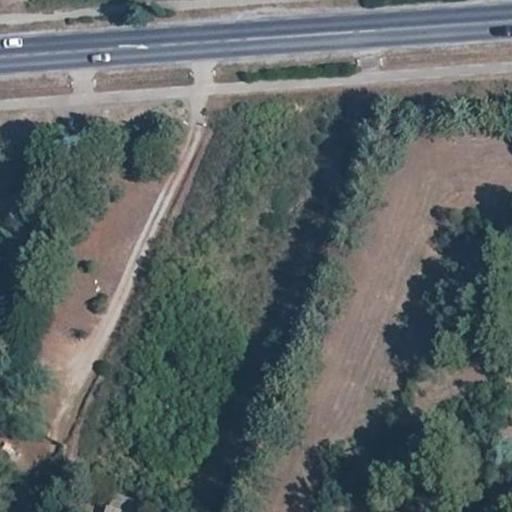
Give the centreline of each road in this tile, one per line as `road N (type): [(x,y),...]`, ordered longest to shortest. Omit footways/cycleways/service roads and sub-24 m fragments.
road 1 (primary): [(511,20),(0,57)]
road 2 (track): [(204,42),(207,90),(180,170),(86,355)]
